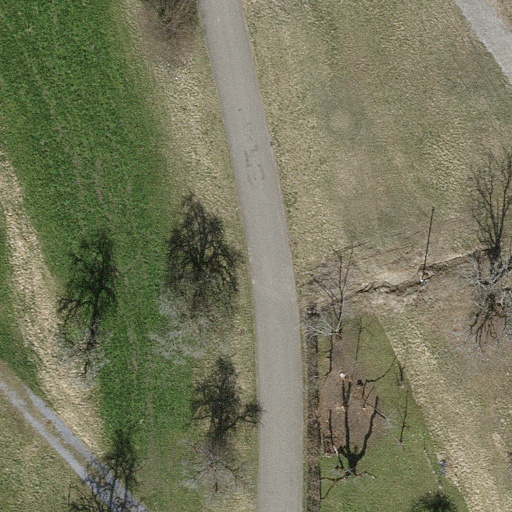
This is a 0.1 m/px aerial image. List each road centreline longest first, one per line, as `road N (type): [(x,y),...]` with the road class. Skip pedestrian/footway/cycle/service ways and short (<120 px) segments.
road 1 (track): [(272,511),(272,293),(217,0)]
road 2 (track): [(134,511),(0,377)]
